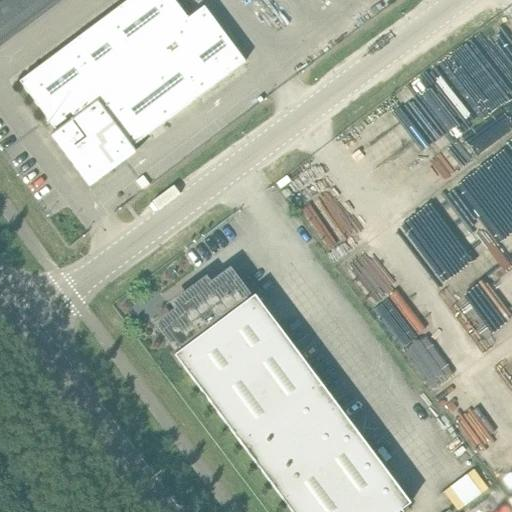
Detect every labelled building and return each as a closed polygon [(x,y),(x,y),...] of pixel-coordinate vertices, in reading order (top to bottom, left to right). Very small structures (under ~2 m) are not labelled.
[(11,0),(0,6),(0,30),(6,41),(58,13),(51,0),(11,0)] [(188,18),(173,0),(128,0),(19,82),(56,131),(51,135),(52,136),(54,134),(86,176),(95,178),(132,149),(134,152),(135,151),(132,146),(245,62),(203,7),(188,18)] [(6,129),(21,155),(35,147),(20,121),(6,129)] [(247,297),(229,273),(209,287),(205,281),(175,304),(179,310),(159,324),(178,349),(179,348),(181,350),(174,355),(291,511),(398,511),(410,504),(254,295),(248,300),(245,298),(247,297)] [(488,461),(471,474),(486,494),(503,481),(488,461)]
